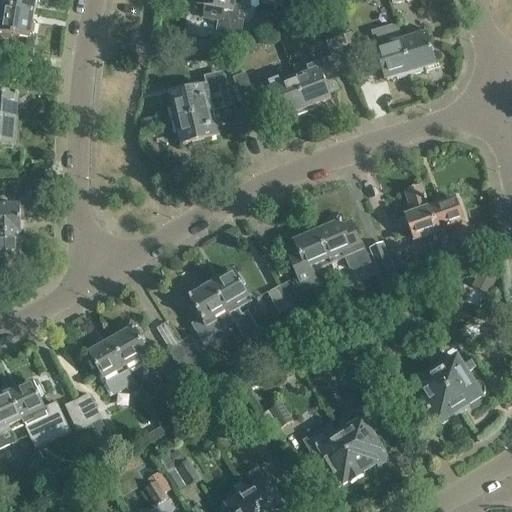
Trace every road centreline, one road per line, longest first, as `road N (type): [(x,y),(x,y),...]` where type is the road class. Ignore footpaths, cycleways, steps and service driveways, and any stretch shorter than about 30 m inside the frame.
road 1 (residential): [(102,277),(273,181),(495,94)]
road 2 (residential): [(102,277),(79,209),(104,0)]
